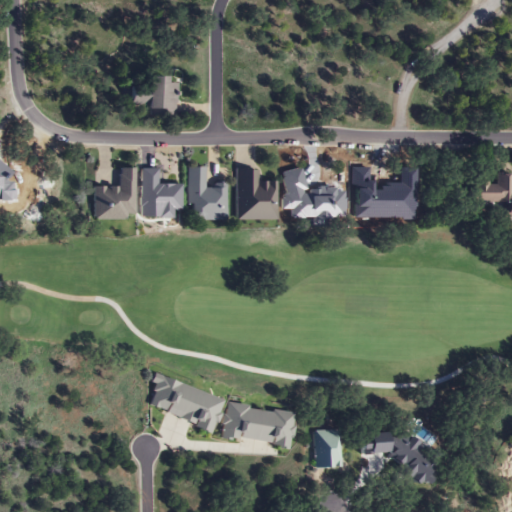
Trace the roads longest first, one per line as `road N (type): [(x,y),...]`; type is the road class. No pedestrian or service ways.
road 1 (residential): [(511,138),(59,132),(34,116),(19,91),(12,0)]
road 2 (residential): [(399,138),(404,86),(423,58),(497,3)]
road 3 (residential): [(215,137),(222,0)]
